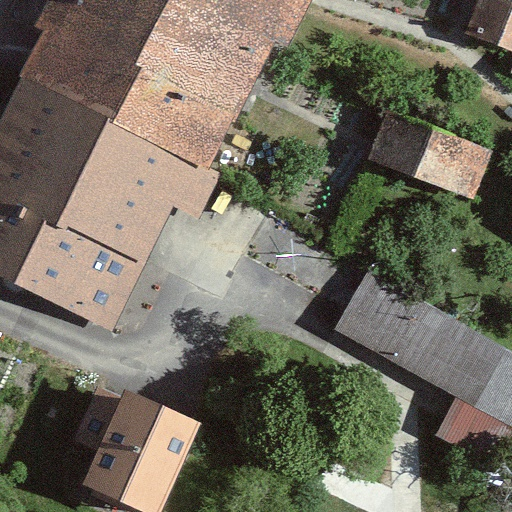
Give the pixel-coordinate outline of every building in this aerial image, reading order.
[(59,0),(15,85),(208,187),(307,0),(59,0)] [(511,0),(472,0),(460,40),(511,56),(511,0)] [(208,187),(15,85),(0,113),(0,287),(111,339),(168,215),(195,228),(208,187)] [(487,160),(393,120),(373,166),(467,206),(487,160)] [(510,466),(511,461),(511,355),(362,268),(313,350),(510,466)] [(165,511),(203,423),(123,389),(80,490),(132,511),(165,511)]
